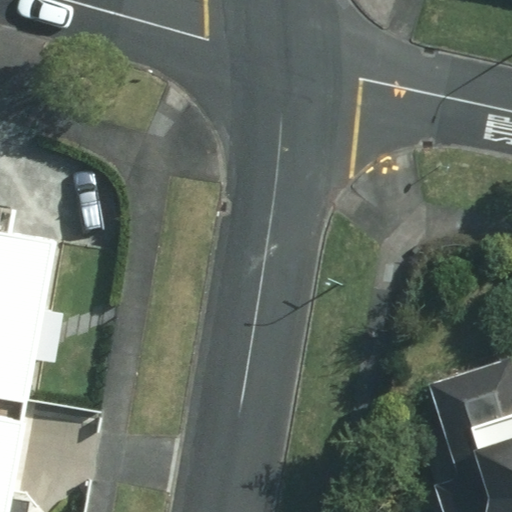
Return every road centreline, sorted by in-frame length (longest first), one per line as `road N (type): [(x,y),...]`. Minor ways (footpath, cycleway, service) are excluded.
road 1 (residential): [(284,62),(275,180),(219,511)]
road 2 (residential): [(284,62),(511,112)]
road 3 (residential): [(66,0),(284,62)]
